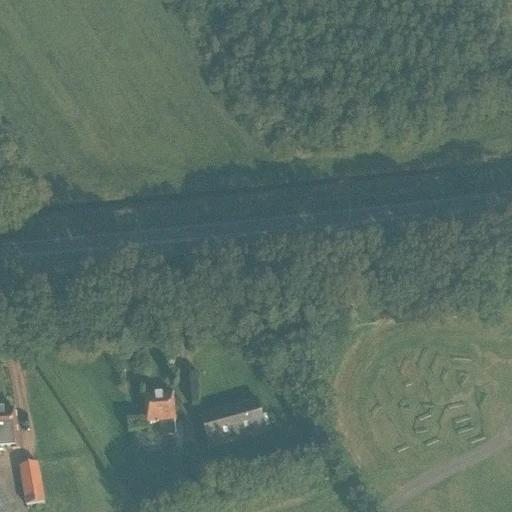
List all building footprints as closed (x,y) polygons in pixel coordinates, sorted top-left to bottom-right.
[(175,424),(176,423),(173,397),(145,400),(147,426),(160,425),(161,438),(176,436),(175,424)] [(201,415),(210,449),(265,434),(257,400),(201,415)] [(0,453),(20,452),(19,438),(17,438),(15,412),(0,413),(0,453)] [(20,469),(27,508),(44,505),(38,466),(20,469)] [(0,511),(16,511),(0,483),(0,511)]
